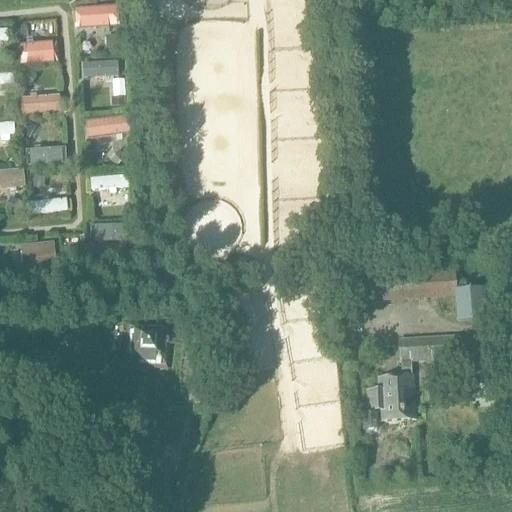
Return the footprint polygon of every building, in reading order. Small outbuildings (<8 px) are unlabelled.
[(152,2),(153,13),(170,10),(169,0),(152,2)] [(77,12),(79,30),(114,28),(112,9),(77,12)] [(9,24),(0,24),(0,74),(14,72),(9,24)] [(26,28),(15,29),(16,41),(27,40),(26,28)] [(118,37),(109,37),(110,50),(119,49),(118,37)] [(51,45),(17,48),(19,67),(53,64),(51,45)] [(117,64),(81,66),(82,81),(118,79),(117,64)] [(57,68),(14,72),(20,118),(62,113),(57,68)] [(14,72),(0,74),(0,120),(20,118),(14,72)] [(117,104),(83,108),(89,163),(123,159),(117,104)] [(62,113),(20,118),(25,164),(67,159),(62,113)] [(20,118),(0,120),(0,166),(25,164),(20,118)] [(68,159),(67,159),(25,164),(30,213),(74,208),(68,159)] [(123,159),(89,163),(95,219),(129,215),(123,159)] [(25,164),(0,166),(0,216),(30,213),(25,164)] [(95,226),(66,229),(71,263),(133,255),(129,215),(95,219),(95,226)] [(66,229),(0,237),(0,272),(71,263),(66,229)] [(369,277),(370,302),(458,298),(459,323),(482,322),(481,293),(454,294),(454,274),(369,277)] [(171,328),(129,326),(127,367),(169,369),(171,328)] [(377,381),(378,392),(366,392),(368,414),(380,413),(380,423),(381,423),(382,426),(416,424),(413,379),(412,379),(412,365),(457,363),(458,367),(484,366),(483,339),(459,340),(459,338),(398,341),(399,366),(401,365),(402,380),(377,381)] [(506,374),(484,376),(486,405),(509,403),(506,374)]
